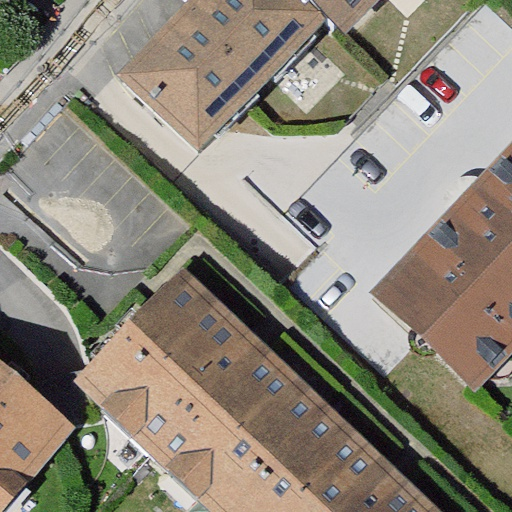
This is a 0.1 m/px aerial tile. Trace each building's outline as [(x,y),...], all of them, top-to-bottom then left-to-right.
[(197,0),(117,81),(195,157),(326,25),(300,0),(197,0)] [(300,0),(326,25),(345,43),(386,0),(300,0)] [(511,143),(371,289),(486,397),(511,368),(511,143)] [(190,271),(79,387),(211,511),(245,511),(340,414),(190,271)] [(0,361),(0,511),(5,511),(78,426),(0,361)] [(436,511),(340,414),(245,511),(436,511)]
